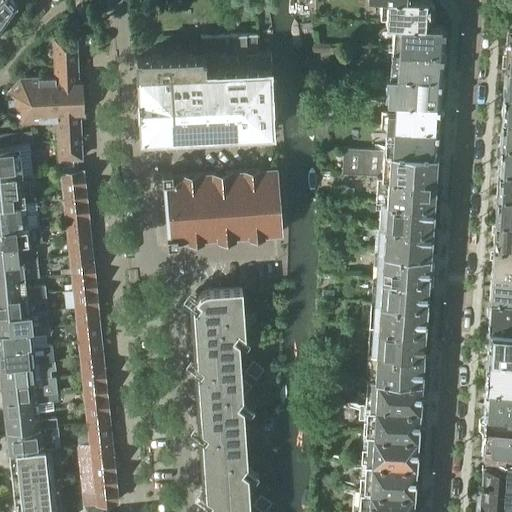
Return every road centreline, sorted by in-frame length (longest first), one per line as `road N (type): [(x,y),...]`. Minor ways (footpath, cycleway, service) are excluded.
road 1 (residential): [(183,511),(167,276),(145,247),(117,0)]
road 2 (residential): [(467,3),(439,511)]
